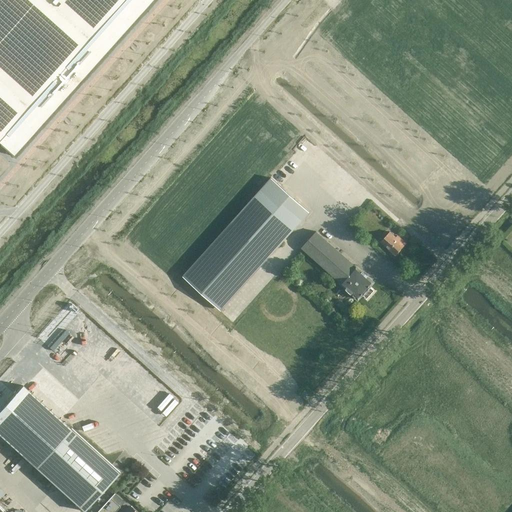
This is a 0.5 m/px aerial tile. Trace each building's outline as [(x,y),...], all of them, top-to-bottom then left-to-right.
[(0,0),(0,143),(13,155),(14,156),(70,94),(67,90),(77,78),(81,82),(154,0),(0,0)] [(269,257),(309,212),(272,178),(231,223),(184,275),(222,309),(269,257)] [(396,255),(406,243),(397,236),(396,237),(389,232),(381,241),(396,255)] [(370,287),(374,282),(356,266),(355,267),(317,233),(304,248),(342,281),(340,283),(358,299),(362,295),(366,299),(374,290),(370,287)] [(22,385),(0,409),(0,435),(84,511),(119,473),(22,385)] [(115,511),(120,507),(118,504),(122,500),(114,493),(96,511),(97,511),(98,511),(99,511),(115,511)]
